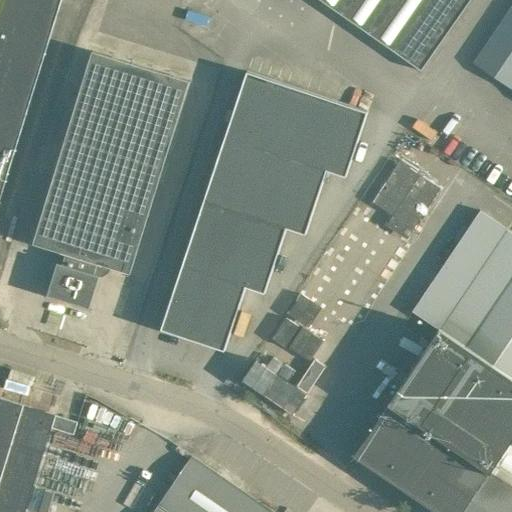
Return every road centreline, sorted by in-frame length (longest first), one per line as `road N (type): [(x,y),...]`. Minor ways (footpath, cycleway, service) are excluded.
road 1 (residential): [(363,511),(209,409),(0,343)]
road 2 (unknown): [(173,398),(105,511)]
